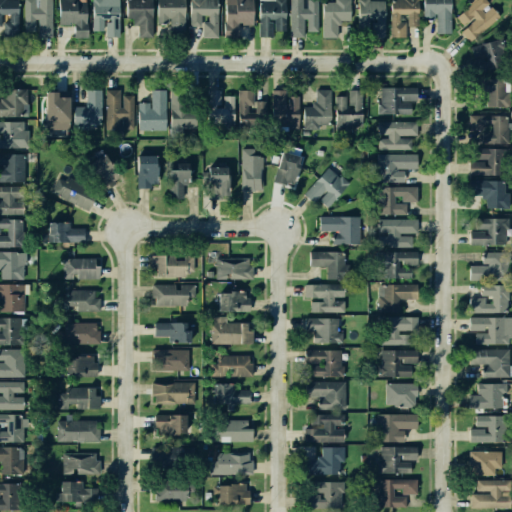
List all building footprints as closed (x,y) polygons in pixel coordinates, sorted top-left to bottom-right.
[(0,0),(0,15),(8,16),(8,35),(18,35),(18,0),(0,0)] [(23,0),(23,31),(33,31),(33,21),(38,21),(38,34),(50,34),(50,0),(23,0)] [(57,0),(57,24),(86,24),(85,2),(76,3),(76,0),(57,0)] [(125,0),(144,0),(144,1),(152,1),(151,36),(137,36),(137,25),(132,25),(132,17),(123,17),(123,7),(125,7),(125,0)] [(156,0),(156,31),(170,30),(170,37),(183,36),(183,0),(156,0)] [(188,0),(188,25),(199,24),(199,16),(206,16),(206,20),(202,20),(203,36),(218,36),(218,1),(214,1),(214,0),(188,0)] [(224,0),(224,23),(222,23),(222,35),(236,35),(236,26),(251,26),(251,0),(224,0)] [(257,0),(258,36),(272,36),(272,30),(286,30),(285,0),(257,0)] [(289,0),(290,35),(308,35),(308,31),(318,31),(317,0),(307,0),(307,9),(302,9),(302,0),(289,0)] [(334,0),(349,0),(349,20),(340,20),(340,24),(335,24),(335,38),(321,38),(322,3),(334,3),(334,0)] [(357,0),(357,29),(369,29),(369,36),(384,36),(384,0),(357,0)] [(389,0),(389,36),(404,36),(404,26),(418,26),(418,0),(389,0)] [(422,0),(423,20),(435,20),(435,33),(451,33),(450,0),(422,0)] [(454,16),(472,0),(486,0),(499,15),(467,42),(459,31),(463,27),(454,16)] [(104,36),(118,36),(117,1),(91,1),(91,30),(104,30),(104,36)] [(495,37),(503,62),(475,72),(466,46),(495,37)] [(470,81),(503,79),(505,105),(485,106),(484,93),(471,94),(470,81)] [(414,118),(415,86),(410,86),(380,85),(380,97),(374,97),(374,116),(381,117),(414,118)] [(0,96),(2,96),(2,88),(27,88),(27,116),(0,116),(0,96)] [(105,88),(105,129),(132,129),(132,95),(120,95),(120,88),(105,88)] [(40,95),(40,135),(67,135),(68,89),(53,89),(53,95),(40,95)] [(85,89),(84,107),(71,106),(70,123),(73,123),(72,130),(87,131),(87,128),(97,128),(100,90),(85,89)] [(169,128),(192,128),(192,89),(169,89),(169,128)] [(236,89),(236,127),(266,127),(266,101),(255,101),(255,89),(236,89)] [(270,90),(272,133),(290,132),(290,129),(299,129),(298,95),(284,96),(284,89),(270,90)] [(136,103),(149,103),(149,90),(165,90),(165,130),(144,130),(144,134),(136,134),(136,103)] [(315,90),(331,90),(331,126),(303,126),(304,105),(311,105),(311,100),(315,100),(315,90)] [(207,129),(234,129),(234,95),(214,95),(214,112),(207,112),(207,129)] [(334,96),(333,129),(362,130),(362,97),(334,96)] [(468,116),(506,113),(507,141),(478,143),(478,137),(469,137),(468,116)] [(0,119),(29,119),(29,147),(0,147),(0,119)] [(376,121),(415,120),(416,135),(409,135),(409,149),(377,149),(376,121)] [(474,147),(502,147),(503,174),(467,175),(467,162),(474,162),(474,147)] [(100,150),(119,179),(102,190),(83,161),(100,150)] [(239,150),(240,191),(261,190),(260,150),(239,150)] [(280,150),(300,157),(291,189),(277,185),(278,182),(271,180),(280,150)] [(0,181),(25,181),(25,152),(0,152),(0,181)] [(376,155),(411,154),(412,181),(377,182),(376,155)] [(134,155),(134,187),(157,187),(157,175),(154,175),(154,169),(157,169),(157,155),(134,155)] [(302,193),(327,166),(339,177),(340,175),(349,183),(326,208),(315,198),(311,201),(302,193)] [(205,167),(205,199),(226,199),(226,167),(205,167)] [(164,170),(186,169),(186,197),(164,197),(164,170)] [(66,172),(62,179),(56,176),(49,193),(88,211),(93,200),(88,197),(93,185),(66,172)] [(468,180),(503,180),(503,193),(508,193),(508,209),(482,209),(482,195),(468,195),(468,180)] [(0,184),(25,184),(26,213),(0,214),(0,184)] [(378,187),(392,187),(392,191),(408,190),(409,214),(378,214),(378,187)] [(316,215),(358,215),(358,245),(334,246),(334,234),(325,234),(325,229),(316,229),(316,215)] [(474,217),(508,217),(508,227),(510,227),(510,244),(468,244),(468,231),(474,231),(474,217)] [(0,218),(20,218),(20,246),(0,246),(0,218)] [(377,219),(417,218),(417,233),(412,233),(412,246),(378,247),(377,219)] [(46,221),(70,221),(70,228),(85,228),(85,241),(45,241),(46,221)] [(308,246),(344,248),(343,263),(350,263),(350,280),(323,278),(324,265),(307,265),(308,246)] [(0,250),(26,250),(26,265),(24,265),(24,278),(0,278),(0,250)] [(416,250),(416,265),(412,265),(412,278),(378,279),(377,251),(416,250)] [(150,254),(165,254),(165,259),(182,259),(182,252),(194,252),(194,271),(186,271),(186,277),(150,277),(150,254)] [(467,280),(507,280),(507,252),(480,252),(480,263),(467,263),(467,280)] [(214,257),(247,256),(247,265),(251,265),(252,278),(215,279),(215,277),(205,277),(205,270),(214,270),(214,257)] [(62,258),(98,258),(97,278),(62,277),(62,258)] [(0,283),(24,283),(25,312),(0,312),(0,283)] [(151,284),(194,283),(194,297),(188,297),(188,306),(152,306),(151,284)] [(303,284),(344,283),(344,297),(332,297),(332,300),(344,300),(344,312),(307,312),(307,301),(321,301),(321,297),(303,297),(303,284)] [(377,285),(415,284),(416,300),(400,300),(400,311),(377,311),(377,285)] [(467,312),(505,312),(506,285),(490,285),(490,289),(477,289),(477,303),(467,303),(467,312)] [(63,288),(94,288),(93,297),(100,297),(100,311),(58,311),(58,297),(63,297),(63,288)] [(216,291),(224,291),(224,290),(246,290),(246,297),(250,297),(250,311),(215,310),(215,302),(211,302),(211,295),(216,295),(216,291)] [(208,323),(208,344),(253,344),(253,330),(245,330),(245,322),(225,322),(225,316),(211,316),(211,323),(208,323)] [(378,316),(417,316),(417,330),(411,330),(411,344),(378,344),(378,316)] [(468,316),(510,317),(510,344),(473,343),(473,330),(468,330),(468,316)] [(0,317),(21,317),(21,344),(0,343),(0,317)] [(303,317),(342,317),(342,342),(311,342),(311,330),(303,330),(303,317)] [(63,322),(95,321),(95,329),(99,329),(99,344),(63,345),(63,322)] [(152,321),(190,321),(190,343),(169,343),(169,337),(152,337),(152,321)] [(0,347),(0,375),(24,376),(24,348),(0,347)] [(149,350),(188,349),(188,369),(184,369),(184,375),(177,375),(177,370),(150,370),(149,350)] [(380,349),(416,349),(416,363),(410,363),(410,376),(377,376),(377,365),(380,365),(380,349)] [(468,350),(508,349),(508,365),(511,365),(511,375),(476,376),(476,371),(468,371),(468,350)] [(301,350),(343,350),(343,375),(309,375),(309,361),(301,361),(301,350)] [(63,355),(95,355),(95,376),(63,376),(63,355)] [(209,363),(209,375),(252,376),(252,363),(246,363),(247,355),(215,355),(215,363),(209,363)] [(0,380),(23,380),(24,408),(0,408),(0,380)] [(151,382),(193,381),(194,394),(187,395),(187,403),(151,403),(151,382)] [(302,381),(345,381),(345,409),(315,409),(315,395),(302,395),(302,381)] [(211,382),(235,382),(235,389),(248,389),(249,402),(211,403),(211,382)] [(385,382),(414,382),(414,408),(385,408),(385,382)] [(476,382),(502,382),(502,407),(467,407),(467,395),(476,395),(476,382)] [(57,392),(63,392),(63,387),(92,387),(92,395),(100,395),(100,408),(57,408),(57,392)] [(0,412),(20,413),(19,441),(0,440),(0,412)] [(304,441),(343,441),(343,413),(309,413),(308,426),(304,426),(304,441)] [(377,413),(415,414),(414,428),(404,428),(404,441),(376,440),(377,413)] [(55,419),(64,419),(64,414),(71,414),(71,420),(95,419),(95,427),(101,427),(101,440),(55,441),(55,419)] [(152,414),(183,414),(184,433),(172,433),(172,439),(162,439),(162,430),(153,430),(152,414)] [(474,416),(507,416),(507,441),(468,441),(468,428),(474,428),(474,416)] [(208,420),(246,420),(246,428),(250,428),(250,440),(208,441),(208,420)] [(36,430),(36,441),(44,441),(44,430),(36,430)] [(0,445),(18,447),(17,474),(0,474),(0,445)] [(153,464),(159,463),(160,470),(181,468),(178,445),(151,448),(153,464)] [(380,446),(416,445),(416,461),(410,461),(410,473),(376,473),(375,463),(381,463),(380,446)] [(303,459),(315,459),(315,456),(318,456),(318,447),(342,447),(342,473),(303,474),(303,459)] [(208,474),(208,459),(213,459),(213,454),(216,454),(216,450),(227,450),(227,454),(246,454),(246,449),(252,449),(252,474),(208,474)] [(468,450),(501,450),(501,470),(495,470),(495,474),(468,474),(468,450)] [(62,451),(94,452),(94,459),(100,460),(99,473),(61,472),(62,451)] [(153,498),(185,500),(186,491),(193,492),(194,480),(154,477),(153,498)] [(376,506),(404,506),(404,494),(415,494),(415,479),(376,478),(376,506)] [(309,481),(343,479),(343,492),(340,492),(340,507),(322,507),(322,492),(309,492),(309,481)] [(476,479),(511,479),(511,508),(469,508),(469,493),(476,493),(476,479)] [(59,480),(82,481),(82,488),(95,488),(95,500),(80,500),(80,505),(52,504),(53,491),(59,492),(59,480)] [(0,482),(11,482),(11,508),(0,508),(0,482)] [(214,485),(222,485),(223,482),(247,483),(246,503),(214,502),(214,485)] [(300,507),(300,495),(316,495),(316,507),(300,507)]
